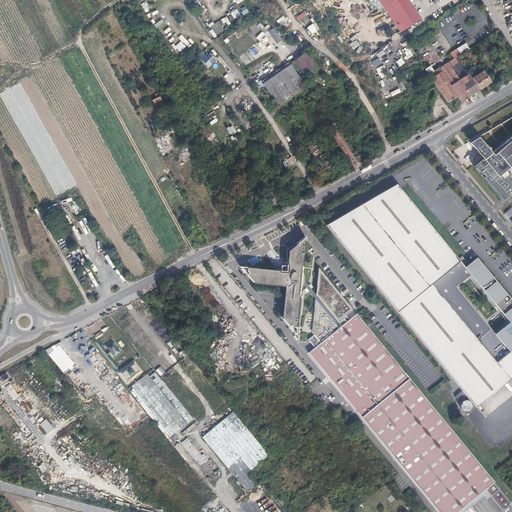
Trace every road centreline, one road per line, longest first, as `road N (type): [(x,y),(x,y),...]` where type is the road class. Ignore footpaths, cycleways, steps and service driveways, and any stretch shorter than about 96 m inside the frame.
road 1 (primary): [(384,161),(71,320)]
road 2 (track): [(91,311),(0,145)]
road 3 (unknown): [(511,289),(418,176)]
road 4 (unknown): [(126,291),(210,409)]
road 5 (residential): [(432,137),(511,234)]
